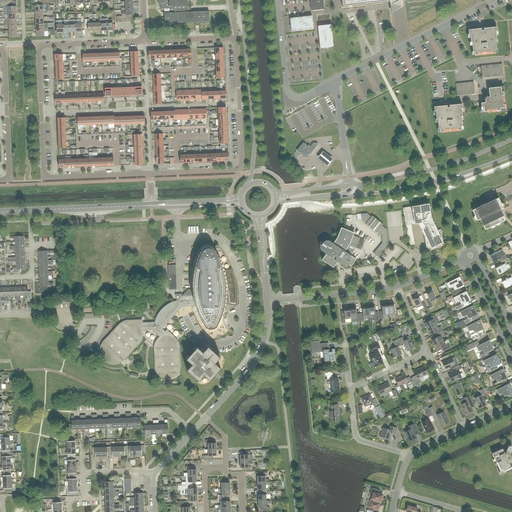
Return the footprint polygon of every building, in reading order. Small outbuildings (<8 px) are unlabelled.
[(160,3),(160,9),(170,9),(170,13),(164,13),(164,18),(163,18),(163,20),(165,20),(165,24),(195,22),(195,25),(200,25),(200,22),(209,22),(209,12),(187,13),(187,12),(191,12),(191,7),(187,7),(187,6),(188,6),(187,0),(157,0),(158,3),(160,3)] [(309,0),(311,7),(311,11),(324,10),(324,7),(323,0),(309,0)] [(341,0),(342,8),(346,7),(350,7),(353,7),(365,5),(367,5),(367,4),(369,3),(370,3),(370,5),(373,4),(378,4),(381,3),(389,3),(389,2),(390,1),(391,13),(402,7),(401,0),(402,0),(402,1),(404,1),(405,1),(412,0),(341,0)] [(312,16),(289,18),(291,31),(313,29),(312,16)] [(75,24),(75,32),(82,32),(82,24),(76,24),(76,20),(74,20),(74,24),(75,24)] [(47,23),(43,23),(43,24),(36,24),(36,31),(44,30),(44,29),(43,25),(47,25),(47,23)] [(317,26),(320,48),(333,47),(331,25),(317,26)] [(473,55),(493,53),(496,53),(495,43),(496,43),(496,35),(498,35),(498,31),(496,31),(496,27),(468,30),(468,34),(467,35),(468,38),(470,38),(471,46),(472,46),(473,55)] [(502,87),(489,88),(488,88),(489,95),(487,95),(484,99),(485,100),(485,103),(481,103),(482,112),(505,110),(502,87)] [(462,104),(445,106),(434,107),(434,111),(433,111),(433,115),(436,115),(437,123),(438,122),(439,132),(462,130),(461,120),(462,120),(461,112),(464,112),(464,108),(462,108),(462,104)] [(310,146),(309,145),(307,146),(305,144),(303,143),(297,150),(297,151),(298,152),(300,153),(306,158),(309,154),(310,155),(312,152),(317,145),(316,144),(317,143),(316,143),(313,143),(310,146)] [(329,154),(324,150),(318,157),(324,161),(328,165),(334,158),(329,154)] [(498,198),(495,199),(489,202),(490,203),(487,205),(486,204),(486,203),(485,203),(484,203),(484,204),(484,205),(485,206),(481,207),(481,206),(472,210),(477,220),(480,219),(485,230),(505,220),(500,210),(503,208),(498,198)] [(424,237),(426,250),(444,247),(441,230),(438,230),(431,217),(429,203),(425,204),(423,204),(411,207),(403,208),(406,226),(417,223),(424,237)] [(383,225),(372,216),(371,217),(365,224),(376,233),(382,226),(383,225)] [(337,262),(340,264),(346,268),(348,265),(351,266),(356,259),(351,256),(353,252),(347,248),(349,245),(356,248),(360,238),(353,236),(354,233),(345,229),(341,227),(337,238),(333,243),(330,241),(329,241),(328,241),(328,240),(327,240),(326,241),(325,241),(324,241),(324,242),(323,242),(323,243),(322,243),(322,244),(320,243),(320,244),(320,245),(320,246),(320,247),(320,248),(320,249),(321,250),(321,251),(322,251),(322,252),(323,252),(326,254),(322,260),(333,268),(337,262)] [(194,269),(194,272),(193,275),(193,277),(193,280),(193,283),(193,286),(193,289),(193,292),(193,294),(193,296),(194,298),(194,300),(194,302),(195,304),(195,306),(198,312),(199,315),(200,317),(201,319),(202,322),(203,324),(205,326),(205,327),(206,327),(206,328),(207,328),(208,329),(209,329),(211,329),(212,329),(214,328),(215,327),(217,325),(219,322),(221,317),(223,311),(223,310),(224,309),(224,308),(224,306),(225,305),(225,303),(225,302),(225,301),(225,300),(225,299),(230,300),(230,301),(231,302),(233,302),(234,301),(234,300),(236,300),(236,294),(236,289),(235,282),(233,276),(231,269),(223,271),(223,270),(223,269),(222,266),(221,264),(220,261),(219,260),(219,258),(218,256),(217,254),(215,252),(214,250),(212,248),(210,247),(208,247),(206,247),(204,248),(202,249),(200,252),(199,255),(198,257),(197,260),(196,262),(195,266),(194,269)] [(373,253),(376,256),(378,257),(382,253),(377,249),(373,253)] [(501,256),(500,255),(503,254),(502,250),(495,253),(495,252),(492,253),(492,254),(489,255),(489,256),(490,255),(493,261),(498,258),(501,256)] [(507,269),(505,266),(507,265),(504,259),(496,263),(498,267),(495,268),(495,269),(496,268),(499,274),(504,271),(507,269)] [(25,264),(16,264),(16,267),(13,267),(13,269),(13,273),(20,273),(20,269),(25,269),(25,264)] [(176,265),(169,265),(168,265),(168,274),(176,273),(176,265)] [(176,281),(176,273),(168,274),(169,281),(176,281)] [(510,285),(510,284),(511,283),(511,280),(511,277),(510,278),(508,274),(507,275),(505,276),(502,277),(504,280),(501,282),(503,281),(505,287),(510,285)] [(48,279),(39,280),(39,286),(40,286),(40,292),(48,291),(47,286),(53,285),(53,283),(48,283),(48,279)] [(457,279),(447,283),(449,288),(453,287),(454,290),(450,291),(452,295),(461,291),(460,287),(462,286),(461,282),(460,282),(460,281),(459,281),(457,281),(457,279)] [(177,289),(176,281),(169,281),(169,290),(177,289)] [(27,287),(23,287),(23,296),(25,296),(25,299),(28,299),(31,299),(31,292),(27,292),(27,287)] [(426,292),(426,293),(428,298),(425,299),(430,308),(433,307),(430,301),(436,299),(432,290),(429,291),(426,292)] [(464,293),(453,298),(456,302),(460,302),(461,304),(469,301),(467,297),(467,296),(466,296),(465,296),(464,296),(464,293)] [(155,319),(155,321),(155,322),(142,323),(142,320),(131,321),(132,323),(124,323),(123,322),(122,323),(121,323),(120,324),(119,324),(119,325),(104,341),(104,342),(103,342),(102,343),(102,344),(102,345),(101,346),(103,347),(103,350),(101,350),(101,351),(101,352),(101,353),(101,354),(102,355),(102,356),(102,357),(103,358),(104,359),(104,360),(105,360),(106,361),(107,361),(107,362),(108,362),(109,363),(110,363),(111,363),(112,364),(113,364),(114,364),(115,364),(116,364),(117,363),(118,363),(119,363),(120,362),(121,362),(122,361),(123,361),(123,360),(124,359),(139,343),(140,342),(140,341),(141,341),(141,340),(141,339),(142,338),(142,337),(142,336),(142,335),(142,334),(142,330),(152,330),(160,337),(157,340),(157,341),(156,342),(155,343),(155,344),(155,345),(154,346),(154,347),(154,348),(154,349),(155,367),(155,368),(155,369),(156,370),(156,371),(157,372),(157,373),(158,374),(159,375),(158,376),(159,376),(160,377),(161,377),(161,378),(162,378),(163,379),(164,379),(165,379),(166,379),(167,379),(168,379),(169,379),(170,379),(171,379),(172,378),(173,378),(174,377),(175,377),(176,376),(177,375),(178,374),(178,373),(179,372),(179,371),(180,370),(179,370),(179,369),(179,368),(180,367),(180,366),(179,348),(179,347),(179,346),(179,345),(178,344),(178,343),(177,343),(172,338),(173,336),(167,330),(165,332),(162,329),(171,319),(174,316),(182,307),(195,306),(195,304),(194,302),(194,300),(194,298),(193,296),(181,296),(181,297),(178,301),(176,301),(175,301),(174,302),(172,302),(171,303),(170,303),(169,304),(167,305),(166,305),(165,306),(164,307),(163,308),(162,309),(161,310),(160,311),(159,313),(158,314),(157,315),(157,316),(156,318),(155,319)] [(415,298),(412,299),(416,308),(422,305),(424,310),(428,309),(423,300),(421,302),(418,297),(418,296),(415,298)] [(389,314),(388,305),(381,306),(382,311),(379,312),(380,319),(383,319),(383,315),(389,314)] [(363,317),(369,317),(368,307),(362,308),(362,313),(359,314),(360,321),(364,321),(363,317)] [(368,307),(369,317),(369,321),(375,320),(376,321),(375,321),(375,322),(379,321),(378,312),(378,313),(375,313),(374,307),(368,307)] [(470,308),(460,312),(462,317),(467,316),(468,318),(464,320),(465,324),(472,321),(471,317),(476,315),(474,311),(474,310),(473,310),(472,310),(471,310),(470,308)] [(351,319),(350,309),(344,310),(344,315),(341,316),(342,323),(345,323),(345,319),(351,319)] [(351,322),(360,321),(359,314),(356,314),(356,309),(350,309),(351,319),(351,322)] [(427,329),(436,325),(439,323),(435,315),(429,318),(430,320),(424,323),(427,329)] [(477,322),(467,327),(469,331),(474,330),(475,333),(470,335),(471,335),(473,340),(481,337),(479,331),(483,329),(481,325),(480,325),(480,324),(479,324),(478,325),(477,322)] [(436,325),(427,329),(429,335),(434,332),(435,335),(443,331),(441,327),(437,328),(436,325)] [(443,331),(435,335),(436,338),(432,340),(434,345),(443,341),(441,336),(444,334),(443,331)] [(398,339),(401,345),(404,344),(407,351),(414,348),(409,336),(403,339),(402,337),(398,339)] [(398,347),(401,345),(398,339),(393,342),(395,347),(390,350),(392,354),(391,354),(393,358),(401,354),(398,347)] [(451,348),(448,343),(449,342),(448,339),(443,341),(434,345),(437,351),(442,349),(443,351),(451,348)] [(335,352),(335,349),(331,349),(331,352),(329,352),(329,349),(328,343),(320,344),(319,341),(320,341),(310,342),(311,342),(311,349),(312,349),(316,353),(320,352),(323,352),(324,362),(324,363),(336,361),(335,361),(335,357),(334,355),(335,355),(335,352)] [(489,341),(476,347),(476,348),(476,347),(478,351),(483,351),(484,353),(480,355),(481,358),(488,355),(487,352),(493,349),(489,341)] [(378,343),(369,347),(371,352),(372,352),(373,354),(369,356),(371,359),(375,367),(383,363),(380,357),(380,356),(377,349),(380,348),(378,343)] [(212,374),(214,372),(216,373),(220,369),(221,368),(215,363),(220,357),(219,357),(208,348),(209,347),(208,346),(203,352),(197,347),(196,348),(197,348),(187,359),(187,358),(186,359),(192,364),(187,370),(187,371),(188,370),(198,380),(199,381),(204,375),(210,380),(210,379),(214,375),(212,374)] [(496,355),(482,362),(483,362),(485,366),(490,365),(491,367),(489,368),(491,372),(498,369),(497,366),(500,364),(496,355)] [(451,370),(454,368),(458,366),(454,357),(442,363),(445,369),(449,367),(451,370)] [(458,366),(454,368),(456,371),(448,375),(451,382),(461,377),(458,370),(462,368),(461,365),(458,366)] [(412,377),(415,384),(417,388),(420,387),(418,383),(421,382),(419,378),(427,375),(423,367),(413,372),(415,376),(412,377)] [(500,371),(489,376),(490,376),(492,380),(496,380),(497,382),(505,378),(504,374),(503,374),(502,373),(500,374),(500,371)] [(325,376),(327,375),(327,379),(325,379),(326,385),(328,384),(329,385),(329,387),(330,388),(331,393),(339,392),(339,386),(339,383),(338,383),(338,378),(333,378),(332,372),(325,372),(325,376)] [(0,384),(1,385),(2,385),(2,378),(8,378),(8,375),(0,375),(0,384)] [(395,379),(398,385),(395,386),(398,392),(401,391),(401,389),(401,388),(402,385),(401,385),(406,382),(410,389),(414,387),(409,377),(406,378),(404,375),(395,379)] [(380,395),(391,390),(387,383),(377,388),(380,395)] [(506,385),(496,390),(496,391),(497,390),(498,395),(503,394),(504,397),(511,392),(510,389),(510,388),(509,388),(508,388),(507,388),(507,386),(506,385)] [(478,406),(479,408),(486,405),(483,398),(486,396),(483,389),(479,391),(481,395),(474,398),(476,403),(475,404),(477,406),(478,406)] [(364,396),(360,398),(362,402),(363,402),(365,407),(372,404),(374,407),(378,405),(375,399),(372,400),(370,395),(365,397),(364,396)] [(464,398),(464,399),(459,401),(464,412),(463,412),(465,415),(473,411),(471,407),(474,406),(469,396),(464,398)] [(339,415),(339,410),(338,410),(338,404),(330,405),(331,411),(330,411),(331,422),(339,421),(339,415)] [(379,406),(375,408),(378,415),(375,416),(377,420),(380,418),(380,419),(384,417),(379,406)] [(441,426),(449,423),(444,412),(436,415),(441,426)] [(427,433),(434,429),(429,419),(421,422),(427,433)] [(416,438),(415,434),(415,433),(417,432),(414,424),(409,426),(410,428),(408,429),(407,430),(408,431),(405,432),(409,441),(416,438)] [(381,432),(380,437),(389,439),(391,433),(395,434),(397,428),(390,426),(389,430),(383,428),(381,432)] [(208,449),(216,449),(216,443),(214,443),(213,440),(205,440),(205,443),(207,443),(208,449)] [(3,451),(3,454),(10,453),(9,446),(11,446),(11,444),(0,444),(0,448),(1,448),(1,451),(3,451)] [(126,446),(118,447),(118,457),(120,457),(120,456),(124,455),(124,454),(127,454),(126,446)] [(126,446),(127,454),(129,454),(129,455),(130,455),(130,457),(132,457),(132,455),(135,455),(135,446),(126,446)] [(144,446),(135,446),(135,455),(139,455),(139,456),(141,456),(141,455),(141,452),(144,452),(144,446)] [(511,466),(511,451),(511,449),(511,447),(511,446),(509,446),(508,446),(508,447),(507,447),(505,452),(504,453),(502,449),(492,454),(494,459),(495,459),(497,462),(494,463),(494,464),(496,463),(498,468),(499,470),(500,470),(503,471),(504,472),(506,471),(511,468),(511,470),(511,467),(511,466)] [(101,456),(101,447),(92,448),(92,454),(95,454),(95,457),(95,458),(98,458),(98,457),(101,456)] [(109,447),(101,447),(101,456),(105,456),(105,458),(107,458),(107,456),(107,455),(110,455),(109,447)] [(118,457),(118,447),(109,447),(110,455),(112,455),(112,456),(116,456),(116,457),(118,457)] [(67,457),(74,457),(74,455),(75,455),(75,448),(67,448),(67,452),(65,452),(65,454),(67,454),(67,457)] [(216,449),(208,449),(204,450),(204,453),(208,452),(208,455),(202,456),(202,459),(212,459),(212,456),(216,456),(216,449)] [(240,461),(252,461),(252,458),(248,458),(248,455),(250,455),(250,451),(243,452),(244,455),(239,455),(240,455),(240,461)] [(1,457),(2,463),(10,463),(10,459),(12,459),(12,456),(10,456),(10,453),(3,454),(3,457),(1,457)] [(66,467),(77,466),(77,465),(78,465),(78,464),(78,463),(76,463),(75,460),(74,460),(74,457),(67,457),(68,465),(66,465),(66,467)] [(252,461),(240,461),(240,467),(240,468),(242,468),(242,471),(251,470),(250,467),(248,467),(248,464),(252,464),(252,461)] [(3,473),(11,472),(10,470),(12,470),(12,467),(10,467),(10,463),(2,463),(2,470),(3,470),(3,473)] [(68,476),(75,476),(75,474),(76,474),(76,471),(78,471),(78,470),(78,469),(77,468),(77,467),(77,466),(66,467),(66,469),(68,469),(68,476)] [(185,476),(196,476),(196,469),(194,469),(193,466),(185,467),(185,470),(187,470),(187,473),(183,473),(184,476),(185,476)] [(1,481),(1,482),(13,482),(13,480),(12,480),(11,480),(11,472),(3,473),(3,476),(2,476),(2,478),(0,479),(0,478),(0,479),(1,480),(1,481)] [(256,477),(257,483),(269,482),(269,479),(265,479),(265,476),(267,476),(267,473),(261,473),(261,476),(256,477)] [(68,486),(76,485),(76,479),(75,479),(75,476),(68,476),(68,479),(66,479),(66,482),(68,481),(68,486)] [(196,476),(185,476),(186,482),(181,483),(181,486),(184,485),(192,485),(192,482),(196,482),(196,476)] [(221,489),(230,489),(229,482),(225,482),(225,480),(219,480),(219,483),(221,483),(221,489)] [(1,486),(0,486),(1,487),(1,486),(3,486),(3,489),(5,489),(5,492),(11,492),(11,484),(13,484),(13,482),(1,482),(1,483),(1,484),(1,485),(1,486)] [(260,492),(268,491),(268,488),(266,488),(266,485),(270,485),(269,482),(257,483),(257,489),(260,489),(260,492)] [(73,492),(77,492),(76,485),(68,486),(68,490),(67,490),(67,495),(73,495),(73,492)] [(192,485),(184,485),(185,495),(196,494),(196,488),(192,488),(192,485)] [(368,500),(366,507),(368,508),(378,510),(380,504),(379,504),(380,501),(381,502),(383,495),(377,494),(379,490),(371,488),(370,494),(372,495),(371,501),(370,501),(368,500)] [(219,499),(228,498),(228,495),(230,495),(230,489),(221,489),(221,495),(219,495),(219,499)] [(257,495),(258,501),(270,501),(270,498),(266,498),(266,495),(268,495),(268,491),(260,492),(260,495),(257,495)] [(218,505),(218,508),(230,508),(230,501),(228,501),(228,498),(219,499),(219,502),(222,502),(222,505),(218,505)] [(51,505),(53,505),(53,509),(62,509),(61,502),(58,502),(57,499),(51,499),(51,505)] [(270,501),(258,501),(258,508),(260,508),(261,511),(269,510),(269,507),(266,507),(266,503),(270,503),(270,501)]
